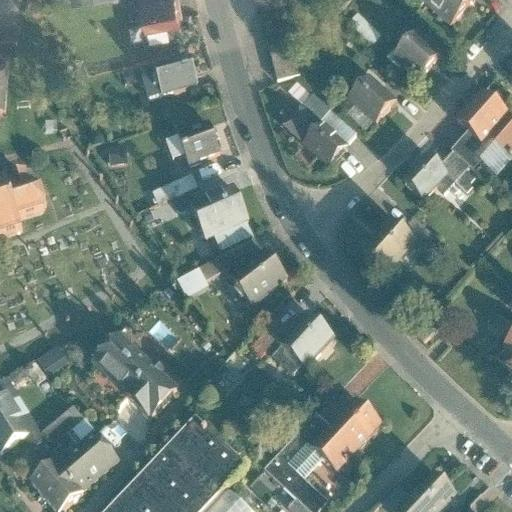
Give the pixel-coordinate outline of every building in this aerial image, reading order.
[(174,0),(140,0),(145,24),(178,18),(174,0)] [(298,78),(277,0),(254,0),(276,84),(298,78)] [(427,0),(421,7),(449,31),(473,4),(468,0),(427,0)] [(20,34),(0,34),(0,50),(21,49),(20,34)] [(440,58),(414,35),(391,62),(418,84),(440,58)] [(189,56),(152,65),(161,98),(198,89),(189,56)] [(394,108),(366,83),(348,103),(376,128),(394,108)] [(511,123),(478,94),(451,124),(465,136),(479,148),(485,141),(504,158),(508,154),(511,156),(511,123)] [(346,153),(295,109),(277,130),(327,174),(346,153)] [(209,124),(176,135),(187,168),(220,157),(209,124)] [(486,155),(479,148),(465,136),(449,154),(450,155),(467,169),(471,172),(486,155)] [(464,173),(467,169),(450,155),(436,169),(445,178),(433,191),(442,198),(453,186),(465,197),(471,191),(470,186),(474,182),(464,173)] [(423,157),(398,184),(421,204),(433,191),(445,178),(436,169),(423,157)] [(192,178),(152,194),(157,207),(197,191),(192,178)] [(0,245),(24,238),(20,225),(44,218),(47,211),(43,195),(36,192),(31,193),(28,183),(0,191),(0,245)] [(233,188),(189,207),(206,245),(249,226),(233,188)] [(411,221),(400,233),(414,245),(422,252),(433,241),(411,221)] [(385,277),(414,245),(400,233),(388,222),(359,255),(385,277)] [(253,311),(288,284),(265,254),(230,282),(253,311)] [(219,261),(198,273),(205,286),(226,274),(219,261)] [(309,373),(335,344),(305,317),(279,346),(309,373)] [(267,334),(251,352),(260,361),(277,343),(267,334)] [(511,337),(499,352),(508,360),(500,369),(511,379),(511,337)] [(179,393),(118,338),(90,369),(150,424),(179,393)] [(36,362),(48,379),(70,363),(58,347),(36,362)] [(10,389),(0,395),(0,455),(38,432),(10,389)] [(338,477),(384,429),(356,403),(329,431),(310,451),(338,477)] [(73,410),(54,426),(64,438),(83,422),(73,410)] [(310,451),(329,431),(316,419),(264,475),(303,511),(322,511),(328,506),(287,469),(307,448),(310,451)] [(207,511),(247,470),(195,421),(109,511),(207,511)] [(84,422),(47,453),(55,463),(81,496),(119,463),(84,422)] [(55,463),(30,484),(53,511),(66,511),(83,498),(81,496),(55,463)] [(442,511),(455,499),(430,476),(397,511),(442,511)]
